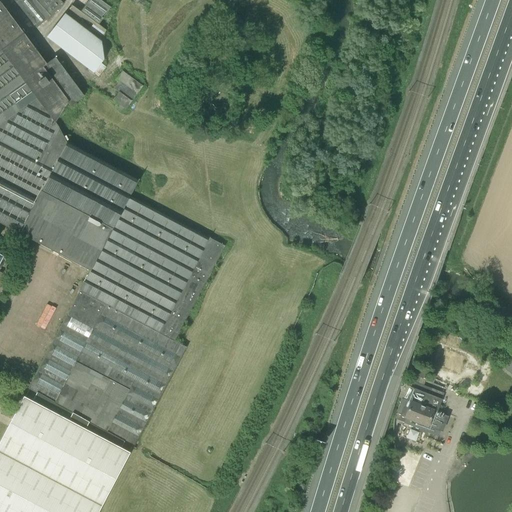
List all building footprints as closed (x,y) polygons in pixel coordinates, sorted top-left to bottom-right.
[(139,179),(67,141),(67,140),(65,136),(73,132),(121,157),(132,136),(83,110),(77,121),(61,129),(60,126),(55,121),(67,103),(70,106),(83,96),(55,57),(46,64),(0,2),(0,0),(13,0),(36,28),(64,4),(63,3),(65,0),(0,0),(0,223),(18,233),(90,271),(79,291),(60,326),(55,324),(23,385),(27,388),(133,447),(186,347),(174,341),(224,246),(209,238),(210,237),(130,196),(139,179)] [(68,0),(69,1),(68,3),(71,5),(64,14),(46,37),(98,77),(106,67),(104,66),(101,40),(107,31),(98,25),(110,7),(100,0),(68,0)] [(125,110),(143,86),(122,71),(115,80),(118,82),(113,89),(118,92),(112,100),(125,110)] [(406,397),(403,396),(393,422),(401,425),(398,434),(419,442),(424,429),(439,434),(447,413),(439,409),(444,397),(443,396),(445,391),(443,391),(445,386),(414,375),(406,397)] [(455,396),(452,414),(473,418),(476,400),(455,396)] [(104,511),(132,458),(133,457),(132,456),(29,402),(27,402),(26,403),(0,452),(0,511),(104,511)]
